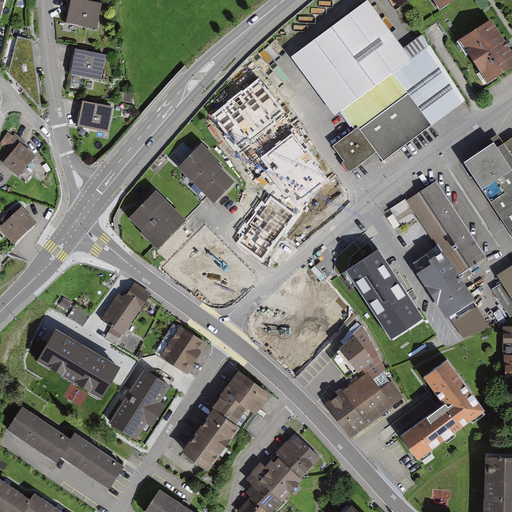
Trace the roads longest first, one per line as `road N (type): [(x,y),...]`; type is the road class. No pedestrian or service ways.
road 1 (residential): [(511,99),(416,163),(221,331)]
road 2 (secondary): [(94,199),(179,96),(285,0)]
road 3 (tertiary): [(404,511),(232,339)]
road 4 (residential): [(232,339),(118,511)]
road 5 (tertiary): [(221,331),(77,223)]
road 6 (unknown): [(480,119),(447,34),(455,23),(470,25),(489,59)]
road 7 (residential): [(61,132),(46,0)]
